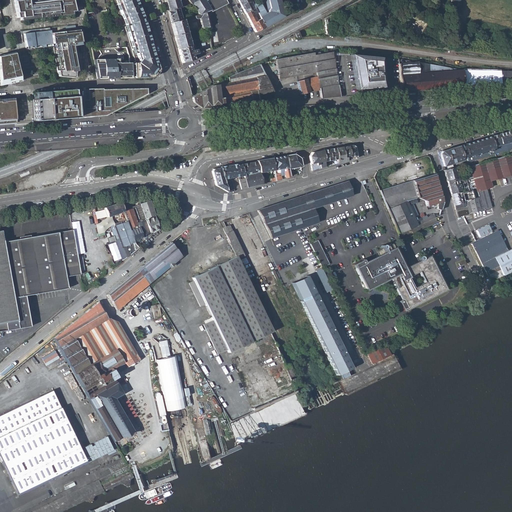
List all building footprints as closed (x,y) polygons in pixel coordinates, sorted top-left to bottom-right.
[(20,18),(20,20),(74,14),(74,11),(71,0),(53,0),(27,3),(26,0),(13,0),(17,18),(20,18)] [(130,78),(152,78),(158,70),(145,23),(135,0),(113,0),(124,25),(130,48),(132,47),(135,55),(137,61),(138,60),(140,61),(138,63),(136,63),(129,63),(130,78)] [(165,0),(164,0),(167,11),(177,8),(183,6),(182,3),(180,3),(178,5),(177,0),(178,0),(165,0)] [(187,0),(190,4),(191,4),(199,15),(204,13),(210,10),(205,1),(207,0),(206,0),(187,0)] [(205,1),(210,10),(226,2),(224,0),(206,0),(207,0),(205,1)] [(238,0),(255,32),(264,27),(252,5),(256,3),(252,0),(238,0)] [(258,5),(256,3),(252,5),(264,27),(284,16),(280,0),(268,0),(270,9),(269,12),(264,14),(260,6),(257,8),(256,6),(258,5)] [(167,11),(170,23),(181,20),(177,8),(167,11)] [(204,13),(199,15),(183,20),(184,22),(199,18),(201,29),(207,27),(204,13)] [(170,23),(174,36),(187,33),(186,31),(185,31),(182,20),(181,20),(170,23)] [(49,31),(20,34),(22,43),(24,42),(24,44),(26,51),(52,48),(57,77),(73,78),(73,72),(77,71),(73,43),(79,42),(77,30),(49,33),(49,31)] [(174,36),(178,50),(189,47),(186,35),(187,35),(187,33),(174,36)] [(10,47),(7,34),(2,35),(5,49),(10,47)] [(189,47),(178,50),(181,63),(184,62),(193,60),(194,59),(197,58),(197,57),(211,50),(210,41),(204,43),(205,47),(206,47),(207,49),(195,53),(193,46),(189,47)] [(13,52),(0,54),(0,85),(19,81),(13,52)] [(278,78),(303,74),(302,66),(315,64),(317,76),(320,96),(320,98),(339,97),(339,93),(332,52),(313,53),(300,55),(290,55),(282,57),(281,56),(275,59),(278,78)] [(351,55),(350,55),(356,89),(357,89),(381,87),(382,87),(380,58),(378,58),(351,55)] [(130,78),(129,63),(118,63),(118,59),(93,60),(97,79),(130,78)] [(400,92),(511,82),(511,70),(462,70),(431,65),(431,72),(428,72),(427,64),(416,62),(402,63),(401,59),(397,59),(400,92)] [(303,74),(316,72),(315,64),(302,66),(303,74)] [(192,102),(200,108),(262,103),(261,100),(257,101),(256,95),(272,92),(258,65),(241,71),(228,77),(229,83),(212,85),(190,96),(192,102)] [(296,81),(300,95),(302,95),(302,94),(318,90),(314,77),(296,81)] [(32,100),(33,121),(67,119),(103,116),(113,110),(144,94),(144,89),(101,90),(101,89),(85,89),(86,100),(74,100),(73,90),(31,93),(32,100)] [(0,123),(14,123),(12,100),(0,101),(0,123)] [(489,137),(494,154),(511,148),(511,142),(509,131),(489,137)] [(458,147),(462,159),(466,158),(467,161),(469,162),(494,154),(489,137),(462,145),(458,147)] [(351,145),(347,146),(350,160),(356,158),(354,147),(351,145)] [(347,146),(341,147),(343,158),(345,158),(345,161),(350,160),(347,146)] [(440,151),(439,154),(442,166),(462,160),(462,159),(458,147),(458,146),(440,151)] [(341,147),(334,148),(336,159),(337,163),(345,161),(345,158),(343,158),(341,147)] [(334,148),(322,150),(324,161),(336,159),(334,148)] [(311,152),(308,156),(311,171),(325,167),(324,161),(322,150),(311,152)] [(293,154),(285,155),(287,168),(288,170),(300,168),(299,158),(293,154)] [(461,191),(450,195),(457,217),(462,216),(462,217),(468,216),(467,214),(481,210),(491,208),(486,189),(490,188),(489,182),(511,174),(511,154),(469,167),(477,197),(473,198),(471,191),(461,193),(461,191)] [(285,155),(271,158),(273,170),(287,168),(285,155)] [(256,160),(256,161),(259,172),(263,172),(263,174),(268,173),(267,171),(273,170),(271,158),(256,160)] [(240,164),(246,188),(262,184),(260,178),(259,172),(256,161),(240,164)] [(240,163),(236,164),(242,189),(246,188),(240,164),(240,163)] [(218,167),(218,168),(222,180),(235,177),(238,190),(242,189),(236,164),(218,167)] [(443,170),(446,181),(457,178),(454,167),(443,170)] [(222,180),(218,168),(211,169),(210,172),(214,185),(225,192),(223,183),(222,180)] [(287,168),(273,170),(274,177),(274,181),(289,177),(288,170),(287,168)] [(434,174),(411,181),(417,198),(424,201),(426,207),(436,204),(435,209),(440,210),(442,203),(444,202),(436,173),(434,174)] [(446,181),(450,195),(461,191),(461,193),(471,191),(467,177),(464,178),(464,176),(457,178),(446,181)] [(229,181),(223,183),(225,192),(227,193),(232,192),(229,181)] [(346,181),(256,209),(258,214),(270,238),(302,228),(317,223),(312,209),(351,196),(348,186),(346,181)] [(417,198),(411,181),(379,191),(387,209),(406,201),(417,198)] [(145,219),(150,232),(158,228),(149,200),(140,203),(141,205),(145,219)] [(406,201),(387,209),(398,233),(434,218),(433,215),(415,223),(406,201)] [(114,236),(122,261),(138,248),(134,242),(123,212),(120,202),(104,208),(107,217),(121,212),(123,217),(109,222),(112,232),(106,235),(108,238),(114,236)] [(142,220),(145,219),(141,205),(137,206),(142,220)] [(123,212),(134,242),(143,237),(138,225),(132,208),(123,212)] [(250,213),(233,218),(236,229),(241,228),(241,225),(248,223),(248,225),(253,224),(250,213)] [(228,233),(224,234),(235,256),(236,259),(243,256),(228,225),(225,227),(228,233)] [(0,331),(25,327),(9,241),(3,242),(1,230),(0,230),(0,331)] [(73,230),(9,241),(25,327),(30,326),(24,296),(28,295),(67,289),(65,277),(63,266),(79,263),(73,230)] [(511,270),(511,249),(507,252),(497,231),(471,244),(485,272),(486,271),(487,273),(494,271),(493,268),(497,266),(502,276),(511,270)] [(316,241),(310,244),(315,254),(319,263),(321,267),(328,264),(316,241)] [(170,243),(136,271),(147,284),(181,257),(170,243)] [(375,252),(377,256),(379,256),(377,252),(384,249),(385,250),(390,248),(390,246),(394,244),(402,262),(399,264),(400,265),(404,263),(394,243),(389,245),(383,247),(383,248),(375,252)] [(361,260),(352,264),(364,289),(389,276),(399,297),(396,298),(397,300),(400,299),(396,301),(401,310),(443,290),(439,283),(438,281),(427,258),(403,270),(402,269),(400,265),(399,264),(402,262),(394,244),(390,246),(390,248),(385,250),(384,249),(377,252),(379,256),(377,256),(363,264),(361,260)] [(194,280),(189,282),(200,306),(205,304),(212,320),(204,324),(218,354),(227,350),(228,352),(270,332),(272,331),(256,299),(236,259),(235,256),(192,277),(194,280)] [(427,257),(402,269),(403,270),(427,258),(427,257)] [(79,263),(63,266),(65,277),(81,274),(79,263)] [(322,269),(316,272),(325,291),(331,288),(322,269)] [(136,271),(107,295),(116,309),(147,284),(136,271)] [(287,283),(286,283),(310,330),(332,375),(338,372),(345,369),(347,368),(312,298),(301,276),(301,277),(294,281),(288,284),(287,283)] [(28,295),(24,296),(30,326),(33,326),(28,295)] [(131,430),(126,422),(115,401),(113,398),(121,393),(112,376),(114,374),(111,369),(116,366),(119,371),(139,359),(117,322),(108,318),(107,319),(98,302),(53,338),(108,433),(112,440),(131,430)] [(160,340),(162,357),(169,356),(167,340),(160,340)] [(385,346),(367,355),(371,365),(390,356),(385,346)] [(42,357),(46,365),(59,358),(55,350),(42,357)] [(175,356),(155,360),(163,395),(166,411),(176,409),(187,407),(175,356)] [(284,366),(289,378),(294,377),(288,364),(284,366)] [(51,391),(0,415),(0,456),(17,494),(85,462),(80,451),(51,391)] [(156,396),(161,424),(168,422),(166,411),(163,395),(161,393),(159,392),(157,393),(156,396)] [(160,424),(161,431),(170,429),(168,422),(161,424),(160,424)] [(83,450),(80,451),(85,462),(85,463),(112,450),(105,437),(92,443),(93,445),(90,447),(89,444),(82,447),(83,450)]
